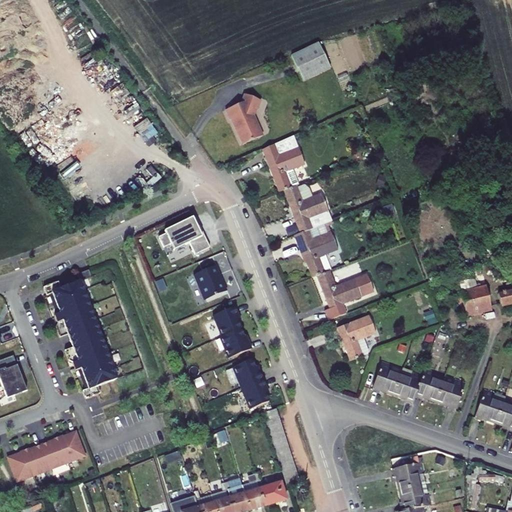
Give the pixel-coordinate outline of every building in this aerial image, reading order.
[(315,49),(286,61),(299,86),(326,73),(315,49)] [(237,108),(221,115),(225,124),(227,124),(238,149),(258,141),(248,121),(251,114),(253,114),(256,105),(240,99),(237,108)] [(289,141),(258,155),(276,196),(280,194),(294,188),(287,172),(300,166),(289,141)] [(294,188),(280,194),(296,236),(313,230),(327,224),(316,197),(304,201),(298,186),(294,188)] [(195,257),(210,250),(201,233),(199,234),(197,229),(192,220),(164,234),(166,236),(158,240),(164,250),(171,247),(174,253),(189,245),(195,257)] [(296,236),(291,238),(295,247),(297,249),(310,281),(316,278),(329,273),(323,256),(334,251),(328,236),(317,239),(313,230),(296,236)] [(193,277),(203,302),(226,293),(216,268),(193,277)] [(329,273),(316,278),(329,311),(324,313),(328,322),(345,316),(342,307),(373,294),(366,276),(341,286),(335,271),(329,273)] [(81,394),(84,402),(99,396),(96,389),(115,382),(78,284),(59,292),(56,285),(41,290),(44,299),(50,296),(58,316),(52,318),(55,327),(54,330),(58,341),(66,337),(71,351),(63,353),(67,364),(70,366),(74,374),(79,372),(87,392),(81,394)] [(477,295),(454,300),(458,318),(481,313),(477,295)] [(511,296),(491,301),(493,311),(511,306),(511,296)] [(211,319),(219,340),(239,332),(236,325),(233,319),(235,318),(232,310),(211,319)] [(367,318),(336,330),(348,363),(368,355),(372,348),(368,337),(373,335),(367,318)] [(219,340),(217,341),(226,362),(249,352),(246,345),(244,345),(242,339),(239,332),(219,340)] [(0,363),(0,387),(6,402),(25,395),(19,379),(18,375),(12,359),(0,363)] [(231,371),(239,392),(261,383),(258,376),(256,377),(253,371),(250,363),(231,371)] [(386,367),(377,363),(367,392),(374,394),(375,392),(388,397),(395,375),(385,372),(386,367)] [(418,378),(411,399),(418,401),(421,399),(432,402),(439,383),(430,380),(432,373),(421,370),(418,378)] [(395,375),(388,397),(399,400),(399,403),(408,406),(411,399),(418,378),(407,374),(405,379),(395,375)] [(439,383),(432,402),(444,407),(444,409),(451,412),(461,384),(451,381),(449,387),(439,383)] [(261,383),(239,392),(248,413),(267,405),(264,398),(262,392),(264,391),(261,383)] [(490,394),(480,391),(470,418),(476,420),(478,419),(491,424),(499,403),(489,400),(490,394)] [(499,403),(491,424),(502,427),(502,430),(511,432),(511,429),(511,402),(510,402),(508,406),(499,403)] [(273,415),(259,420),(282,493),(294,489),(273,415)] [(18,455),(6,460),(15,485),(84,459),(74,434),(62,438),(61,437),(52,441),(52,442),(28,452),(27,450),(18,454),(18,455)] [(414,465),(387,472),(387,478),(390,479),(392,491),(393,491),(413,487),(412,477),(417,475),(414,465)] [(421,474),(426,493),(430,492),(425,473),(421,474)] [(238,491),(244,511),(258,511),(261,511),(253,484),(251,478),(245,480),(248,488),(238,491)] [(253,484),(261,511),(281,505),(273,478),(253,484)] [(423,505),(422,496),(416,496),(415,486),(413,487),(393,491),(395,503),(393,503),(394,511),(395,511),(419,506),(423,505)] [(217,498),(208,501),(211,511),(228,511),(223,495),(221,487),(215,489),(217,498)] [(223,495),(228,511),(244,511),(238,491),(238,490),(223,495)] [(511,511),(511,492),(505,491),(500,511),(511,511)] [(194,511),(211,511),(208,501),(199,503),(196,495),(190,497),(193,505),(194,511)]
